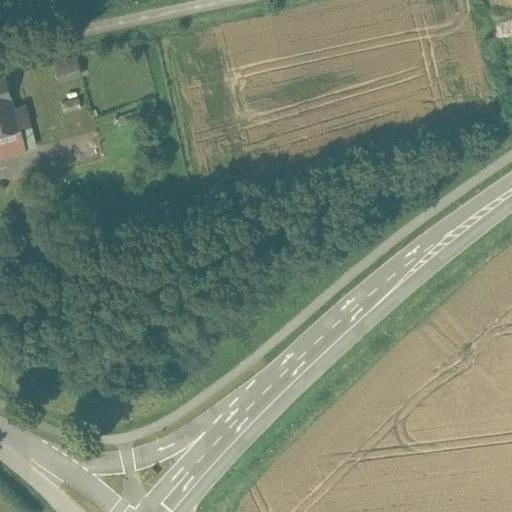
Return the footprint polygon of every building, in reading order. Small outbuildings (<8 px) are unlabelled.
[(75,56),(53,61),(58,79),(80,73),(75,56)] [(5,71),(0,71),(0,130),(20,125),(14,104),(5,71)] [(25,101),(14,104),(20,125),(31,122),(25,101)] [(36,141),(31,122),(20,125),(25,145),(36,141)] [(0,151),(25,145),(20,125),(0,130),(0,151)] [(57,207),(40,212),(41,214),(48,236),(64,231),(57,207)] [(41,214),(11,224),(18,245),(48,236),(41,214)]
